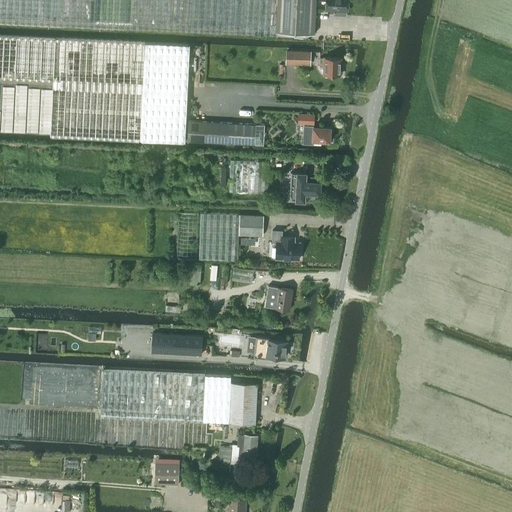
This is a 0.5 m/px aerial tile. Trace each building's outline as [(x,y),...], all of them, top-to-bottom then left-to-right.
[(0,0),(0,22),(276,36),(276,32),(314,34),(315,0),(0,0)] [(348,12),(348,0),(326,0),(325,10),(348,12)] [(53,85),(188,92),(190,44),(0,34),(0,76),(54,79),(53,85)] [(286,50),(286,65),(311,65),(311,51),(286,50)] [(340,76),(341,58),(325,57),(325,58),(320,58),(320,67),(325,67),(325,75),(340,76)] [(185,141),(188,92),(53,85),(51,135),(185,141)] [(304,125),(303,143),(313,144),(313,140),(326,141),(326,142),(331,142),(331,132),(330,132),(330,127),(313,126),(313,124),(314,124),(314,115),(299,114),(299,123),(308,123),(308,125),(304,125)] [(264,124),(256,124),(188,121),(188,141),(263,144),(264,124)] [(231,160),(229,192),(254,193),(268,193),(269,161),(231,160)] [(317,194),(320,194),(321,182),(318,182),(318,177),(306,176),(306,173),(291,172),(290,201),(305,201),(305,198),(317,199),(317,194)] [(264,215),(240,214),(201,213),(200,259),(238,261),(239,235),(263,236),(264,215)] [(272,230),(272,242),(276,242),(276,258),(283,259),(283,260),(291,260),(291,259),(299,259),(300,243),(293,243),(293,238),(294,238),(294,237),(282,236),(282,231),(272,230)] [(192,267),(191,284),(200,285),(201,268),(192,267)] [(234,267),(232,280),(251,283),(253,270),(234,267)] [(293,289),(278,287),(268,286),(265,307),(289,310),(293,289)] [(88,333),(88,341),(96,341),(96,333),(88,333)] [(154,333),(152,353),(202,355),(203,336),(154,333)] [(268,338),(256,337),(254,358),(266,359),(267,355),(284,357),(286,342),(268,340),(268,338)] [(255,424),(257,384),(231,383),(231,377),(102,370),(100,415),(255,424)] [(239,435),(238,444),(229,444),(229,447),(220,446),(218,462),(239,464),(239,462),(243,462),(244,455),(255,456),(257,436),(239,435)] [(155,484),(179,485),(180,464),(156,463),(155,484)] [(229,511),(244,511),(246,500),(230,498),(229,511)]
